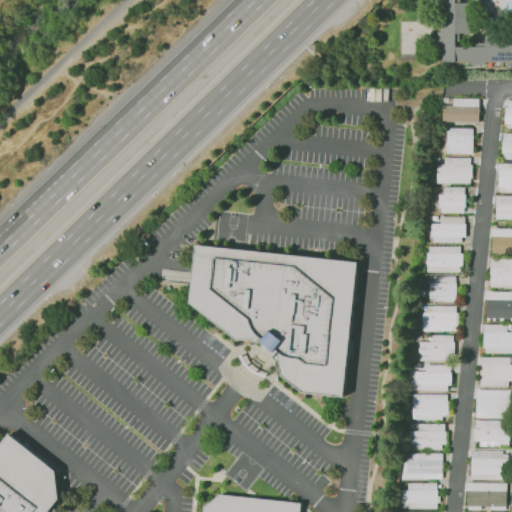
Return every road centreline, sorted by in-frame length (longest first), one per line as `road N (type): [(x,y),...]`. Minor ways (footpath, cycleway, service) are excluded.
road 1 (motorway): [(0,310),(321,0)]
road 2 (residential): [(494,89),(452,511)]
road 3 (motorway): [(259,0),(70,183)]
